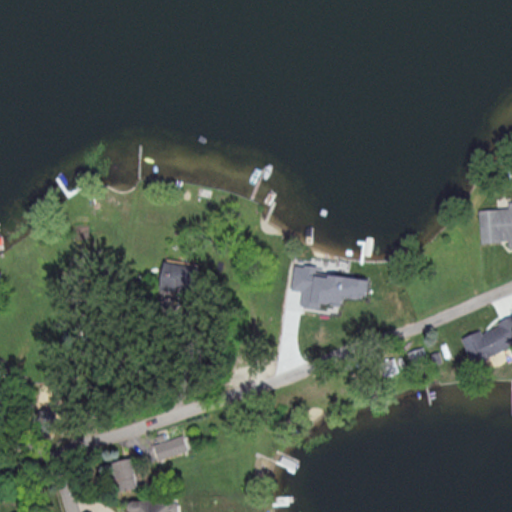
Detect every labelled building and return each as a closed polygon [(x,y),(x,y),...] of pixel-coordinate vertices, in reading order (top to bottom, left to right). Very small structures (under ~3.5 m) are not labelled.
[(480,209),(482,242),(509,240),(509,246),(511,245),(511,200),(509,200),(509,207),(480,209)] [(199,265),(166,260),(162,284),(196,290),(199,265)] [(369,277),(321,272),(322,266),(296,263),(293,289),(303,290),(301,305),(321,307),(322,302),(343,305),(344,295),(367,298),(369,277)] [(511,345),(511,331),(507,320),(482,332),(481,329),(462,338),(474,363),(511,345)] [(414,367),(428,362),(423,346),(408,351),(414,367)] [(188,451),(185,435),(154,441),(157,457),(188,451)] [(113,461),(121,491),(140,486),(131,456),(113,461)] [(178,511),(179,501),(132,498),(131,511),(178,511)]
